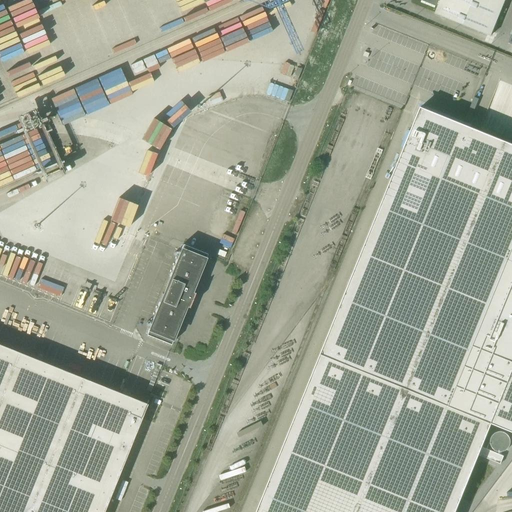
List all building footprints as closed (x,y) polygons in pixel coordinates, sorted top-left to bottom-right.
[(419,0),(438,7),(435,13),(491,35),(505,0),(419,0)] [(479,99),(474,97),(465,120),(470,122),(479,99)] [(410,134),(321,354),(492,423),(511,431),(511,143),(471,127),(421,107),(411,131),(410,134)] [(182,244),(145,335),(170,345),(206,254),(182,244)] [(0,511),(102,511),(149,397),(134,397),(133,399),(0,346),(0,511)] [(455,511),(479,455),(500,464),(504,456),(482,447),(492,423),(321,354),(256,511),(455,511)]
